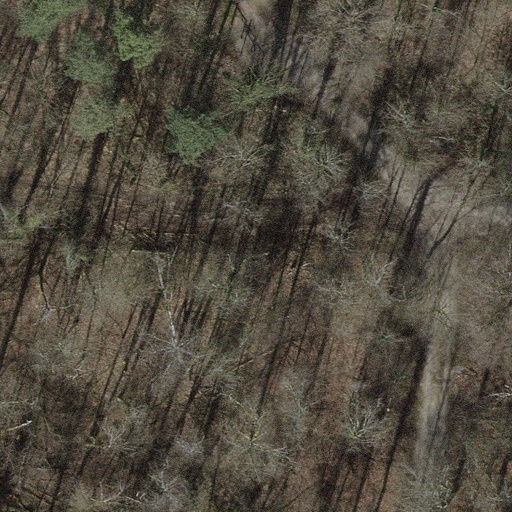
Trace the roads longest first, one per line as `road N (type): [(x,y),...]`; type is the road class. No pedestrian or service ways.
road 1 (track): [(428,164),(428,511)]
road 2 (track): [(274,0),(428,164)]
